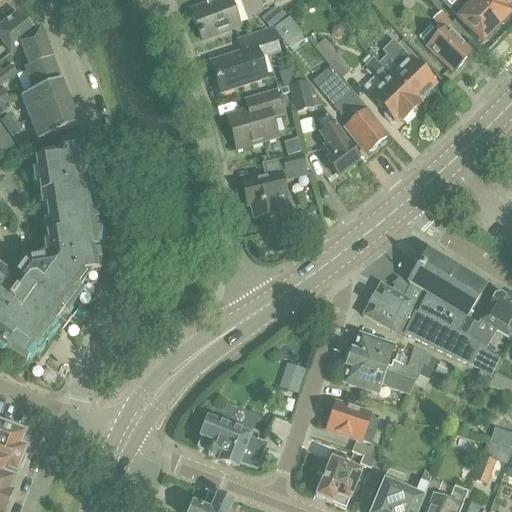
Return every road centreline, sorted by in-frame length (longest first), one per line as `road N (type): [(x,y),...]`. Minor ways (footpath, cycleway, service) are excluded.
road 1 (residential): [(48,0),(111,189),(119,276),(68,418)]
road 2 (residential): [(161,0),(250,314)]
road 3 (residential): [(277,505),(343,303),(329,260)]
road 4 (secondary): [(121,443),(149,397),(250,314)]
road 5 (secondary): [(390,212),(511,113)]
road 6 (residential): [(511,287),(390,212)]
road 7 (residential): [(159,458),(277,505)]
